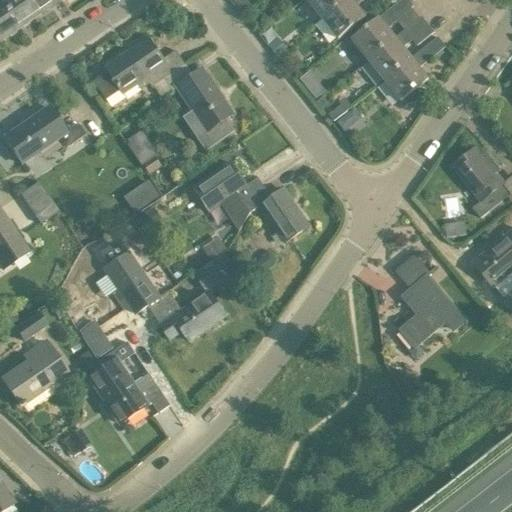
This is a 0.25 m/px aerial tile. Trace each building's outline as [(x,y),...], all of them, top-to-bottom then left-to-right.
[(26,0),(0,0),(0,4),(18,30),(38,17),(26,0)] [(57,3),(55,0),(26,0),(38,17),(57,3)] [(305,0),(321,20),(344,0),(305,0)] [(344,0),(321,20),(338,41),(365,19),(365,18),(364,18),(356,7),(365,0),(344,0)] [(386,29),(413,7),(406,0),(402,0),(351,41),(352,42),(368,61),(394,40),(386,29)] [(243,17),(245,19),(251,13),(242,1),(235,6),(241,14),(243,17)] [(0,42),(18,30),(0,4),(0,42)] [(421,18),(394,40),(368,61),(384,82),(410,60),(402,49),(416,38),(421,44),(434,33),(421,18)] [(437,38),(410,60),(384,82),(400,102),(401,103),(403,102),(407,106),(413,105),(418,101),(421,95),(417,90),(428,81),(427,80),(418,70),(445,48),(437,38)] [(164,81),(185,66),(178,56),(165,64),(148,39),(105,69),(108,73),(93,83),(106,102),(121,92),(123,95),(145,80),(151,90),(164,81)] [(275,43),(269,49),(278,60),(284,55),(275,43)] [(185,66),(164,81),(172,93),(177,89),(207,134),(201,138),(209,150),(231,135),(222,123),(233,115),(203,70),(192,77),(185,66)] [(300,81),(306,88),(316,80),(309,73),(300,81)] [(322,112),(330,106),(323,97),(315,104),(322,112)] [(61,152),(85,136),(77,125),(65,133),(48,108),(2,139),(20,165),(55,142),(61,152)] [(334,125),(346,115),(341,108),(329,118),(334,125)] [(140,164),(156,155),(141,129),(126,138),(140,164)] [(481,203),(503,185),(475,150),(452,168),(480,202),(481,203)] [(156,161),(143,170),(149,178),(162,169),(156,161)] [(244,204),(264,189),(257,179),(246,187),(230,164),(193,189),(209,213),(237,194),(244,204)] [(481,203),(480,202),(472,210),(480,219),(507,198),(511,205),(511,181),(505,187),(503,185),(481,203)] [(271,199),(264,189),(244,204),(250,213),(259,207),(285,244),(308,228),(283,191),(271,199)] [(59,213),(53,204),(35,216),(41,225),(59,213)] [(145,233),(162,221),(154,209),(137,221),(145,233)] [(0,267),(2,270),(28,253),(0,212),(0,267)] [(444,227),(446,240),(466,237),(465,224),(444,227)] [(511,232),(472,264),(492,289),(511,272),(511,232)] [(109,268),(129,254),(121,242),(101,256),(109,268)] [(154,317),(175,303),(168,292),(159,299),(129,254),(109,268),(105,270),(135,315),(147,307),(154,317)] [(431,276),(414,256),(395,272),(411,292),(403,298),(419,317),(404,329),(417,345),(445,322),(453,332),(463,323),(427,279),(431,276)] [(235,274),(223,257),(201,271),(213,289),(235,274)] [(175,303),(154,317),(170,340),(182,332),(189,343),(226,317),(209,293),(182,312),(175,303)] [(15,330),(23,342),(46,326),(38,314),(15,330)] [(85,343),(100,333),(94,324),(79,334),(85,343)] [(67,375),(45,343),(34,351),(37,356),(2,380),(20,407),(67,375)] [(158,415),(170,407),(149,375),(132,385),(116,361),(89,379),(120,425),(147,407),(151,405),(158,415)] [(404,389),(411,398),(419,392),(412,383),(404,389)] [(91,446),(80,430),(63,442),(73,458),(91,446)] [(0,511),(1,511),(14,504),(0,484),(0,511)]
